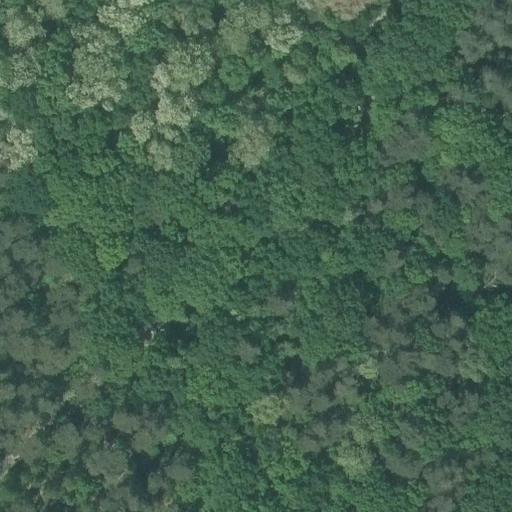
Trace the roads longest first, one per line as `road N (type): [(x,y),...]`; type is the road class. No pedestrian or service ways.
road 1 (track): [(137,349),(363,121)]
road 2 (track): [(137,349),(0,154)]
road 3 (track): [(137,349),(231,511)]
road 4 (track): [(0,470),(137,349)]
road 5 (track): [(363,121),(471,0)]
